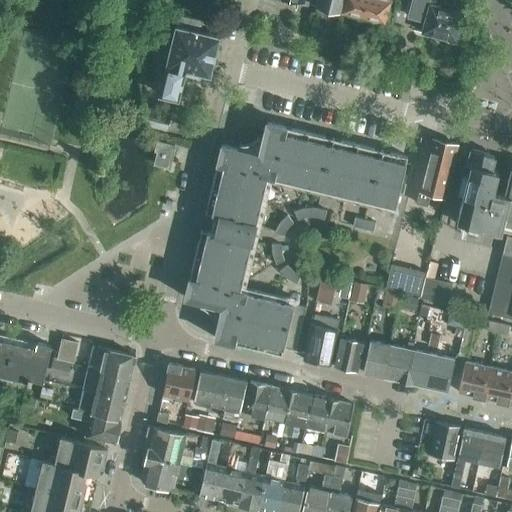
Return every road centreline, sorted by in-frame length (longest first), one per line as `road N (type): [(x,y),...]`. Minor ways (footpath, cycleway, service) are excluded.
road 1 (residential): [(157,337),(222,81),(233,72),(399,112),(511,120)]
road 2 (residential): [(157,337),(511,419)]
road 3 (residential): [(116,496),(157,337)]
road 4 (residential): [(157,337),(0,301)]
